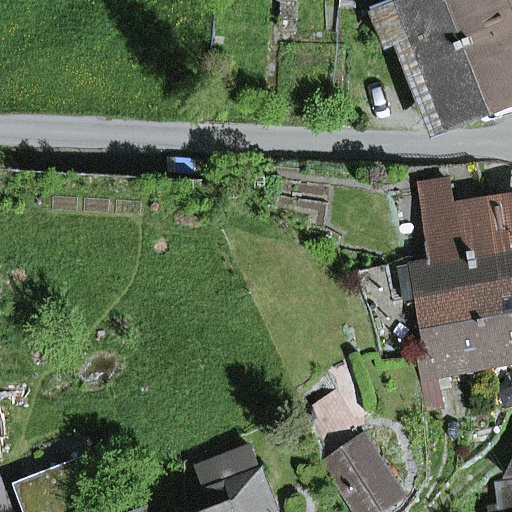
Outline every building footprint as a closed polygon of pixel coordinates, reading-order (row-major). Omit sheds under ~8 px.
[(410,40),(437,120),(489,102),(453,0),(399,0),(373,9),(386,48),(410,40)] [(453,0),(489,102),(511,94),(511,11),(508,0),(453,0)] [(180,267),(183,205),(200,181),(18,171),(32,197),(28,259),(180,267)] [(425,218),(433,267),(511,254),(511,202),(452,212),(447,181),(420,186),(425,218)] [(493,351),(511,347),(511,254),(433,267),(401,272),(405,302),(418,300),(427,358),(419,360),(422,379),(450,375),(496,367),(493,351)] [(324,465),(356,511),(378,511),(402,496),(363,438),(324,465)] [(235,511),(275,511),(252,450),(198,470),(214,511),(219,511),(234,507),(235,511)] [(126,511),(125,509),(117,511),(98,511),(82,464),(25,486),(34,511),(126,511)] [(511,511),(511,484),(499,486),(502,511),(511,511)]
